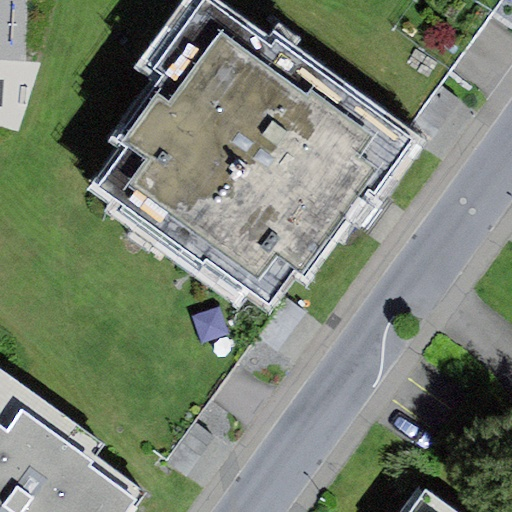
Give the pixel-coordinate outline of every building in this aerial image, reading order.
[(273,37),(221,0),(199,0),(159,57),(169,65),(122,131),(130,136),(100,178),(270,299),(297,262),(306,269),(357,198),(372,178),(377,182),(416,128),(278,29),(273,37)] [(288,297),(260,337),(280,351),(308,310),(288,297)] [(105,439),(0,364),(0,511),(129,511),(146,489),(95,453),(105,439)] [(197,422),(167,461),(187,476),(217,436),(197,422)] [(468,511),(428,483),(407,511),(468,511)]
